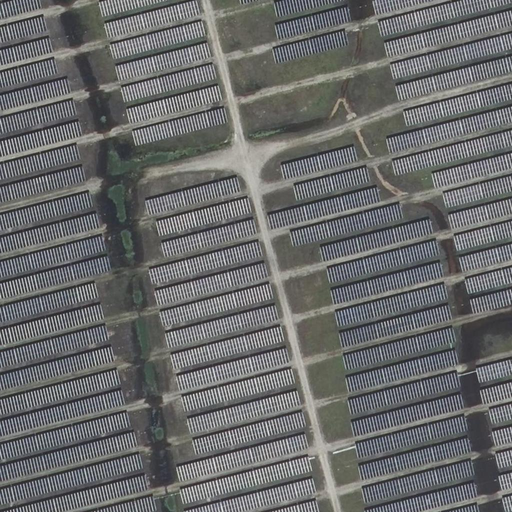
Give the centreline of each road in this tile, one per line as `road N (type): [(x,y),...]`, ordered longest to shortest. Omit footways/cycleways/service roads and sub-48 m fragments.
road 1 (track): [(337,511),(203,0)]
road 2 (track): [(0,207),(119,177),(246,158),(511,77)]
road 3 (track): [(511,217),(0,349)]
road 4 (track): [(511,171),(0,303)]
road 5 (track): [(0,485),(511,353)]
road 6 (track): [(0,440),(511,308)]
road 7 (track): [(511,124),(0,256)]
road 8 (track): [(511,29),(0,161)]
road 9 (track): [(0,394),(511,263)]
road 10 (track): [(448,0),(0,115)]
road 11 (track): [(511,400),(78,511)]
road 12 (track): [(273,0),(0,70)]
road 13 (track): [(250,511),(511,445)]
